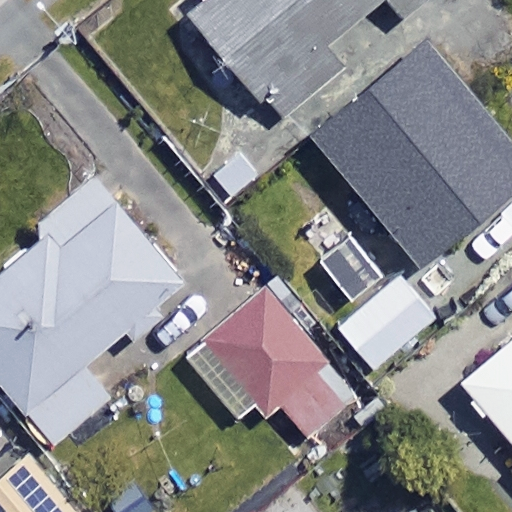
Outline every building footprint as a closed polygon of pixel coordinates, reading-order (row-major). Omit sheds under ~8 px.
[(424,0),(208,0),(194,12),(281,116),(342,65),(326,46),(380,0),(388,0),(403,18),(424,0)] [(511,191),(511,137),(431,39),(317,133),(424,264),(511,191)] [(183,276),(102,187),(0,280),(0,379),(57,443),(114,391),(88,362),(183,276)] [(441,311),(404,268),(339,324),(377,367),(441,311)] [(361,389),(272,284),(188,355),(244,421),(278,393),(310,432),(361,389)] [(511,338),(464,380),(511,435),(511,338)] [(0,511),(76,511),(28,450),(0,472),(0,511)]
